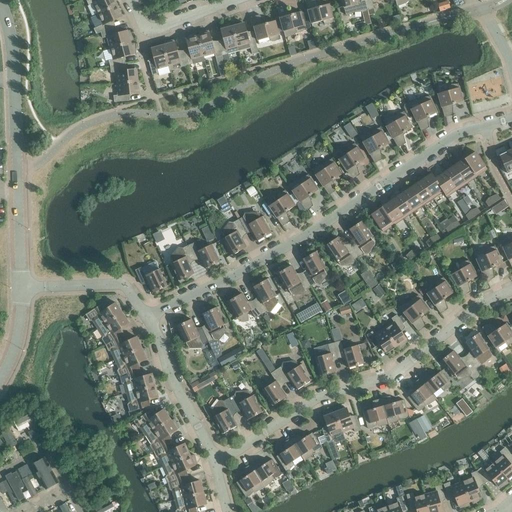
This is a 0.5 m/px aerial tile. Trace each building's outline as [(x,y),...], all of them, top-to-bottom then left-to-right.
[(93,4),(97,14),(117,5),(114,0),(85,0),(89,5),(93,4)] [(323,21),(324,24),(328,25),(333,21),(334,23),(329,4),(321,6),(318,6),(314,0),(306,0),(305,0),(311,24),(312,28),(313,28),(312,24),(323,21)] [(367,10),(364,0),(341,0),(346,15),(348,15),(354,12),(354,10),(360,10),(361,12),(367,10)] [(364,0),(367,10),(374,8),(371,0),(364,0)] [(412,1),(413,0),(394,0),(398,11),(397,6),(405,3),(408,1),(412,1)] [(449,1),(439,3),(440,10),(450,8),(449,1)] [(96,34),(101,32),(114,27),(111,21),(115,19),(115,20),(122,16),(117,5),(97,14),(102,25),(94,29),(96,34)] [(306,30),(306,28),(311,27),(307,13),(302,14),(301,12),(293,14),(290,14),(285,6),(277,8),(286,42),(287,42),(286,37),(293,35),(296,32),(300,32),(305,29),(306,30)] [(274,42),(280,38),(280,40),(275,21),(267,23),(264,23),(259,15),(251,17),(259,45),(258,40),(269,37),(271,41),(274,42)] [(223,37),(224,40),(218,42),(222,56),(228,54),(239,51),(232,26),(231,27),(229,23),(220,27),(222,37),(223,37)] [(253,33),(247,34),(246,30),(244,23),(232,26),(239,51),(250,48),(252,54),(258,52),(253,33)] [(107,37),(110,48),(130,43),(130,41),(133,40),(129,31),(120,32),(120,33),(116,34),(114,27),(101,32),(102,38),(107,37)] [(192,60),(203,57),(197,36),(196,36),(195,33),(186,37),(187,46),(188,46),(189,50),(183,51),(187,65),(193,64),(192,60)] [(222,56),(218,42),(212,44),(211,40),(209,33),(197,36),(203,57),(214,53),(218,65),(224,64),(222,56)] [(164,45),(163,45),(168,66),(179,63),(181,67),(187,65),(183,51),(177,53),(177,49),(173,40),(164,41),(164,45)] [(108,61),(110,66),(124,64),(123,57),(126,56),(135,53),(134,43),(131,44),(130,43),(110,48),(113,59),(108,61)] [(152,75),(158,73),(157,69),(168,66),(163,45),(151,48),(153,56),(154,59),(148,61),(152,75)] [(115,72),(117,84),(138,81),(136,69),(129,70),(125,71),(124,64),(110,66),(111,73),(115,72)] [(139,93),(138,81),(117,84),(118,95),(113,96),(114,102),(128,101),(128,94),(131,94),(132,95),(139,93)] [(452,115),(452,105),(455,104),(463,101),(462,99),(463,96),(463,93),(460,92),(458,83),(457,83),(457,84),(451,84),(448,86),(449,91),(438,94),(437,90),(436,90),(444,117),(452,115)] [(429,116),(437,113),(429,95),(428,95),(429,96),(422,98),(420,100),(416,100),(408,103),(406,99),(421,131),(429,127),(427,118),(429,116)] [(365,107),(369,113),(372,119),(378,115),(375,109),(372,104),(365,107)] [(381,116),(380,117),(398,148),(405,143),(403,134),(405,132),(412,128),(411,126),(412,123),(410,120),(407,119),(403,111),(402,111),(403,112),(397,114),(394,116),(391,117),(383,120),(381,116)] [(350,123),(343,127),(345,129),(351,139),(357,134),(351,125),(350,123)] [(367,133),(359,136),(374,163),(382,159),(379,150),(382,147),(389,143),(379,126),(379,127),(380,128),(374,130),(371,132),(367,133)] [(359,174),(356,166),(358,163),(365,158),(354,142),(354,143),(354,144),(348,146),(346,149),(348,153),(339,159),(336,155),(336,156),(352,179),(359,174)] [(507,174),(511,171),(511,154),(510,150),(506,152),(505,152),(498,154),(507,174)] [(475,152),(464,159),(476,176),(487,169),(475,152)] [(329,195),(336,190),(333,181),(335,179),(342,174),(331,158),(330,158),(331,159),(325,162),(323,164),(319,165),(312,169),(309,165),(309,166),(329,195)] [(466,183),(476,176),(464,159),(460,162),(455,166),(466,183)] [(457,190),(466,183),(455,166),(449,170),(445,172),(457,190)] [(440,176),(435,179),(443,191),(443,192),(446,197),(457,190),(445,172),(444,172),(440,176)] [(433,198),(443,192),(443,191),(435,179),(432,174),(426,178),(421,180),(433,198)] [(296,181),(289,185),(286,181),(305,211),(313,206),(309,197),(312,194),(318,190),(308,175),(302,177),(300,180),(296,181)] [(423,205),(433,198),(421,180),(417,184),(412,188),(423,205)] [(413,212),(423,205),(412,188),(406,192),(401,194),(413,212)] [(295,204),(297,204),(299,202),(293,194),(289,196),(284,189),(285,191),(279,193),(277,196),(279,200),(273,203),(271,200),(269,200),(266,202),(273,212),(282,226),(289,221),(286,213),(288,210),(295,205),(295,204)] [(403,218),(413,212),(401,194),(397,198),(392,201),(403,218)] [(224,197),(217,200),(224,213),(231,209),(224,197)] [(488,206),(494,203),(491,197),(486,202),(488,206)] [(393,225),(403,218),(392,201),(386,205),(381,207),(393,225)] [(273,212),(266,202),(262,206),(268,216),(273,212)] [(470,211),(466,206),(461,209),(464,214),(470,211)] [(383,232),(393,225),(381,207),(371,214),(383,232)] [(468,220),(474,216),(471,211),(466,216),(468,220)] [(273,231),(271,233),(262,217),(264,216),(264,215),(260,218),(256,212),(245,213),(243,217),(238,220),(245,233),(251,230),(257,241),(271,233),(273,232),(273,231)] [(355,241),(350,244),(359,257),(365,253),(359,245),(374,235),(372,236),(362,221),(364,220),(364,219),(348,230),(355,241)] [(240,236),(245,233),(238,220),(232,223),(228,222),(221,232),(224,238),(220,240),(221,241),(223,239),(232,255),(229,256),(230,257),(246,247),(240,236)] [(449,233),(454,229),(451,224),(446,229),(449,233)] [(359,257),(350,244),(345,247),(338,237),(322,247),(323,248),(325,246),(335,261),(333,263),(337,261),(341,266),(353,264),(354,260),(359,257)] [(511,237),(511,238),(508,238),(500,241),(498,237),(511,268),(511,237)] [(429,247),(434,243),(431,238),(426,243),(429,247)] [(214,244),(214,243),(197,251),(194,243),(187,246),(194,260),(199,257),(205,269),(222,261),(222,260),(219,261),(212,245),(214,244)] [(486,281),(494,277),(492,268),(495,266),(502,263),(494,245),(494,246),(488,248),(485,250),(482,250),(474,253),(472,249),(471,249),(486,281)] [(194,274),(188,262),(194,260),(187,246),(182,248),(178,248),(170,256),(172,263),(168,265),(169,265),(171,264),(179,280),(176,281),(176,282),(194,274)] [(308,271),(303,274),(310,287),(316,284),(320,284),(327,275),(324,269),(328,267),(327,266),(325,267),(316,252),(318,251),(318,250),(302,259),(308,271)] [(409,260),(414,256),(411,251),(406,256),(409,260)] [(477,276),(468,259),(467,259),(468,261),(462,262),(459,265),(461,269),(451,275),(449,271),(448,271),(462,296),(470,292),(467,282),(470,280),(477,276)] [(169,285),(167,286),(159,269),(162,268),(161,268),(159,269),(156,262),(142,268),(141,267),(135,270),(141,284),(147,281),(152,293),(167,286),(170,285),(169,285)] [(291,265),(277,273),(275,275),(277,274),(286,289),(283,291),(284,291),(288,289),(291,295),(303,294),(305,290),(310,287),(303,274),(297,277),(291,265)] [(442,277),(442,278),(437,280),(434,283),(436,287),(427,293),(424,290),(440,314),(447,309),(444,300),(446,297),(452,294),(442,277)] [(278,294),(275,295),(267,280),(269,278),(252,287),(259,298),(253,301),(261,315),(266,312),(270,312),(277,303),(274,297),(278,294)] [(378,286),(374,290),(378,296),(383,292),(378,286)] [(339,295),(344,304),(352,299),(346,290),(339,295)] [(261,315),(253,301),(248,304),(242,293),(225,303),(226,303),(228,302),(237,317),(234,319),(236,318),(241,322),(248,321),(247,318),(245,313),(251,310),(255,318),(261,315)] [(418,331),(425,326),(421,317),(423,315),(429,309),(417,294),(417,295),(418,296),(412,298),(410,301),(406,302),(399,307),(397,303),(396,304),(404,314),(409,320),(418,331)] [(86,314),(82,317),(86,315),(90,321),(92,321),(97,329),(93,331),(93,332),(122,313),(116,303),(109,306),(109,307),(106,309),(102,303),(86,314)] [(218,340),(225,331),(223,325),(227,323),(227,322),(224,324),(217,308),(219,307),(219,306),(202,314),(207,326),(202,328),(208,342),(216,359),(222,355),(218,344),(218,340)] [(349,306),(339,309),(341,315),(351,312),(349,306)] [(122,313),(93,332),(98,329),(103,337),(102,339),(105,344),(101,347),(102,347),(123,335),(119,329),(122,327),(123,327),(129,323),(122,313)] [(301,313),(296,316),(300,323),(306,320),(301,313)] [(398,318),(403,324),(406,322),(409,320),(404,314),(401,316),(398,318)] [(398,318),(397,315),(391,318),(394,322),(384,329),(396,346),(397,346),(400,348),(407,342),(402,333),(402,334),(400,330),(405,327),(403,324),(398,318)] [(202,328),(196,331),(191,319),(174,327),(176,326),(184,343),(181,344),(182,344),(185,342),(189,348),(201,348),(203,345),(208,342),(202,328)] [(489,323),(482,327),(499,353),(506,347),(508,344),(511,343),(511,342),(511,332),(506,323),(499,328),(496,329),(489,323)] [(340,327),(332,329),(334,340),(342,338),(340,327)] [(375,347),(380,344),(382,347),(381,347),(386,353),(396,346),(384,329),(374,335),(372,331),(367,335),(375,347)] [(482,354),(491,348),(490,347),(488,349),(478,334),(481,332),(480,332),(464,342),(471,353),(467,356),(475,369),(481,365),(479,363),(485,358),(482,354)] [(108,351),(111,351),(115,360),(110,362),(141,348),(137,337),(130,339),(130,340),(126,342),(123,335),(102,347),(106,345),(108,351)] [(344,356),(347,368),(363,363),(366,362),(363,363),(358,346),(361,345),(360,344),(343,349),(340,341),(334,343),(338,357),(344,356)] [(332,359),(338,357),(334,343),(327,344),(330,353),(312,358),(312,359),(315,358),(320,375),(317,376),(318,376),(336,371),(332,359)] [(110,362),(115,360),(119,369),(117,371),(120,377),(116,378),(139,370),(136,363),(139,362),(140,362),(148,358),(146,348),(142,349),(141,348),(110,362)] [(261,348),(256,352),(261,359),(266,355),(261,348)] [(480,376),(475,369),(467,356),(461,360),(453,350),(438,362),(439,363),(441,361),(452,375),(449,377),(450,377),(454,374),(458,379),(470,376),(475,379),(480,376)] [(224,357),(218,360),(222,367),(228,363),(224,357)] [(300,366),(302,364),(302,363),(298,366),(295,360),(283,363),(282,366),(276,370),(284,382),(289,379),(296,390),(312,379),(309,380),(300,366)] [(272,365),(267,369),(270,373),(276,370),(272,365)] [(139,370),(116,378),(120,377),(122,383),(124,384),(127,393),(122,394),(122,395),(155,386),(152,374),(145,375),(145,376),(141,377),(139,370)] [(270,407),(286,396),(279,386),(284,382),(276,370),(270,373),(275,381),(260,391),(260,392),(263,390),(272,405),(270,406),(270,407)] [(432,377),(426,373),(419,378),(438,402),(432,394),(441,388),(443,390),(449,387),(452,385),(441,371),(435,376),(432,377)] [(217,378),(214,372),(206,377),(205,376),(205,377),(208,383),(217,378)] [(193,374),(187,378),(190,383),(198,379),(196,375),(193,374)] [(438,402),(419,378),(412,384),(415,390),(413,393),(407,398),(418,411),(421,410),(425,405),(429,404),(436,399),(438,402)] [(129,411),(125,412),(125,413),(149,406),(147,400),(151,399),(158,397),(155,386),(122,395),(127,393),(129,403),(128,404),(129,411)] [(236,392),(234,395),(229,398),(236,412),(241,409),(247,420),(264,411),(264,410),(261,412),(253,396),(255,394),(251,396),(247,391),(236,392)] [(390,396),(381,398),(389,428),(390,428),(389,424),(396,421),(399,419),(405,418),(409,416),(404,400),(396,402),(393,402),(390,396)] [(222,433),(220,434),(220,435),(237,426),(230,415),(236,412),(229,398),(223,401),(219,401),(212,410),(215,416),(211,418),(211,419),(214,417),(222,433)] [(372,401),(372,408),(370,409),(362,412),(367,428),(371,428),(376,425),(380,426),(388,424),(389,428),(381,398),(372,401)] [(353,428),(355,432),(361,430),(356,416),(350,418),(348,415),(349,415),(346,408),(335,412),(342,432),(353,428)] [(141,438),(170,419),(164,409),(157,413),(154,415),(151,410),(130,423),(130,424),(134,421),(138,427),(140,427),(146,435),(141,438)] [(335,412),(333,412),(331,409),(323,414),(325,423),(326,423),(327,427),(322,429),(327,443),(332,441),(336,442),(345,439),(342,432),(335,412)] [(15,419),(18,429),(37,423),(34,413),(15,419)] [(119,414),(110,418),(113,424),(122,421),(119,414)] [(170,419),(141,438),(142,438),(146,436),(151,444),(150,446),(153,451),(150,453),(171,442),(167,435),(171,433),(171,434),(178,428),(174,419),(171,420),(170,419)] [(416,420),(409,424),(415,434),(422,430),(416,420)] [(39,434),(45,431),(42,426),(36,429),(39,434)] [(1,433),(11,450),(18,446),(9,429),(1,433)] [(302,438),(297,433),(290,438),(301,455),(300,455),(306,463),(307,463),(304,460),(311,455),(313,452),(319,450),(321,447),(312,433),(305,437),(302,438)] [(286,471),(289,470),(293,465),(292,461),(300,455),(306,464),(306,463),(300,455),(301,455),(290,438),(282,443),(284,449),(282,452),(276,456),(286,471)] [(174,448),(171,442),(150,453),(150,454),(154,452),(156,457),(159,458),(163,466),(158,468),(158,469),(189,454),(185,444),(177,446),(178,447),(174,448)] [(502,455),(493,463),(507,479),(511,474),(511,465),(511,466),(509,463),(511,460),(511,456),(504,448),(499,452),(502,455)] [(158,469),(163,467),(167,475),(165,477),(168,483),(164,485),(187,476),(184,470),(187,468),(188,469),(194,465),(189,454),(158,469)] [(41,458),(32,463),(46,489),(55,484),(41,458)] [(250,464),(266,490),(267,489),(265,486),(271,482),(273,478),(279,476),(282,474),(272,459),(266,463),(262,464),(257,459),(250,464)] [(493,481),(500,488),(508,483),(506,480),(507,479),(493,463),(484,470),(481,467),(477,471),(484,483),(491,478),(493,481)] [(33,473),(27,476),(32,473),(27,464),(22,467),(18,469),(23,478),(32,496),(37,494),(30,482),(37,479),(33,473)] [(266,490),(250,464),(242,469),(244,476),(242,478),(236,482),(245,497),(249,496),(253,491),(257,491),(264,487),(266,490)] [(18,471),(6,478),(20,504),(32,498),(18,471)] [(476,487),(484,483),(477,471),(471,473),(472,477),(462,482),(470,502),(471,501),(473,504),(481,499),(478,490),(476,487)] [(170,501),(203,492),(200,481),(193,482),(189,484),(187,476),(164,485),(168,484),(170,490),(172,490),(175,500),(170,501)] [(14,505),(17,503),(11,492),(12,492),(6,480),(2,482),(7,492),(14,505)] [(468,502),(470,502),(462,482),(451,486),(449,482),(443,484),(449,498),(454,496),(456,499),(455,499),(460,508),(469,506),(468,502)] [(436,491),(425,494),(429,511),(441,511),(440,505),(439,501),(445,499),(441,485),(435,487),(436,491)] [(293,487),(287,491),(290,496),(296,493),(293,487)] [(176,511),(175,511),(196,511),(195,507),(199,506),(206,504),(203,492),(170,501),(175,500),(177,509),(176,511)] [(416,511),(429,511),(425,494),(413,497),(412,493),(406,495),(410,509),(416,507),(417,511),(416,511)] [(8,511),(0,495),(0,511),(8,511)] [(398,502),(387,506),(388,511),(401,511),(407,510),(402,496),(396,498),(398,502)] [(250,497),(245,501),(248,506),(253,503),(250,497)] [(108,511),(120,506),(118,501),(93,511),(108,511)]
